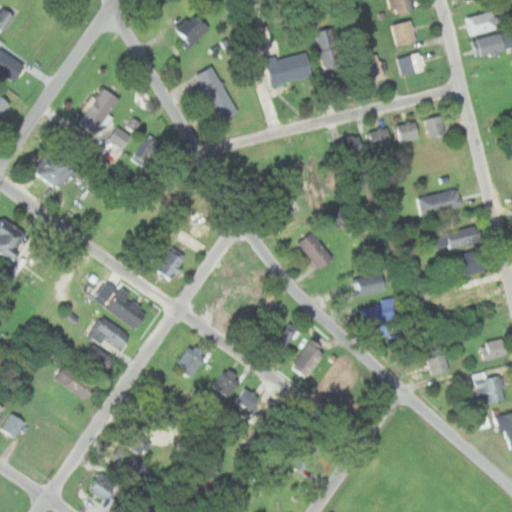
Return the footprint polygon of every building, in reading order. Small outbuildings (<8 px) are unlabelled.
[(389,0),(393,14),(414,8),(411,0),(389,0)] [(0,30),(2,32),(14,14),(0,4),(0,30)] [(464,18),(470,36),(500,26),(495,8),(464,18)] [(191,46),(210,27),(194,10),(174,30),(191,46)] [(417,38),(411,19),(390,25),(396,45),(417,38)] [(324,69),(343,66),(337,26),(318,29),(324,69)] [(270,42),(267,27),(256,29),(259,44),(270,42)] [(477,59),(507,49),(501,31),(471,41),(477,59)] [(0,70),(13,81),(25,65),(3,49),(0,52),(0,70)] [(426,69),(421,51),(395,58),(401,76),(426,69)] [(312,75),(308,52),(265,60),(270,84),(312,75)] [(371,83),(386,75),(375,53),(360,61),(371,83)] [(238,112),(213,65),(196,74),(221,121),(238,112)] [(96,134),(120,97),(104,86),(79,123),(96,134)] [(0,116),(12,104),(0,92),(0,116)] [(446,133),(442,114),(424,119),(429,137),(446,133)] [(401,142),(420,137),(415,120),(397,125),(401,142)] [(131,135),(117,126),(109,139),(123,148),(131,135)] [(373,149),(392,143),(387,126),(368,131),(373,149)] [(132,159),(144,166),(149,158),(156,161),(165,144),(145,133),(132,159)] [(364,152),(359,133),(343,137),(347,156),(364,152)] [(76,169),(51,149),(34,169),(59,189),(76,169)] [(307,188),(313,210),(325,206),(318,184),(307,188)] [(417,197),(420,215),(462,206),(458,188),(417,197)] [(267,202),(271,219),(288,215),(284,198),(267,202)] [(339,224),(333,211),(319,217),(324,230),(339,224)] [(8,246),(19,232),(0,219),(0,252),(14,263),(20,255),(8,246)] [(481,241),(477,224),(457,228),(455,219),(441,222),(444,236),(434,238),(437,250),(481,241)] [(333,259),(315,230),(298,241),(316,269),(333,259)] [(155,269),(172,279),(185,258),(167,248),(155,269)] [(452,255),(456,276),(486,270),(481,249),(452,255)] [(351,278),(354,296),(380,290),(377,273),(351,278)] [(461,311),(496,301),(490,280),(455,290),(461,311)] [(93,296),(103,302),(111,289),(102,283),(93,296)] [(149,313),(124,290),(109,306),(134,329),(149,313)] [(365,325),(396,317),(391,299),(360,308),(365,325)] [(106,336),(123,348),(132,336),(104,315),(90,333),(102,342),(106,336)] [(299,332),(288,320),(268,340),(280,351),(299,332)] [(481,343),(486,360),(507,354),(503,337),(481,343)] [(291,362),(305,375),(327,352),(312,339),(291,362)] [(83,358),(105,374),(115,359),(93,343),(83,358)] [(179,367),(191,377),(204,360),(191,351),(179,367)] [(428,358),(432,374),(450,369),(445,353),(428,358)] [(355,375),(340,363),(321,385),(336,397),(355,375)] [(77,380),(80,375),(65,364),(55,378),(86,400),(92,391),(77,380)] [(213,383),(227,396),(238,385),(224,371),(213,383)] [(480,403),(506,399),(502,374),(486,377),(485,372),(475,373),(480,403)] [(236,400),(251,409),(260,395),(245,386),(236,400)] [(511,411),(495,415),(499,431),(506,429),(510,449),(511,448),(511,411)] [(0,426),(0,428),(14,438),(25,421),(10,412),(0,426)] [(139,456),(149,442),(131,430),(122,444),(139,456)] [(319,445),(301,432),(282,458),(301,471),(319,445)] [(137,477),(144,465),(116,448),(109,460),(137,477)] [(88,488),(104,501),(117,484),(101,472),(88,488)]
